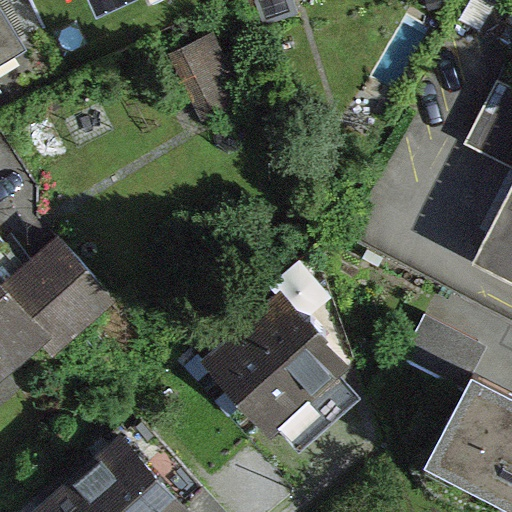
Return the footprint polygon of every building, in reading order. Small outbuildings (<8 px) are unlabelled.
[(88,0),(97,19),(138,0),(88,0)] [(0,92),(0,91),(0,65),(26,50),(0,6),(0,92)] [(212,100),(230,94),(209,37),(191,44),(212,100)] [(511,89),(503,84),(476,134),(511,152),(511,189),(480,249),(511,266),(511,89)] [(53,357),(119,298),(59,231),(2,282),(0,279),(0,384),(44,346),(53,357)] [(269,439),(349,368),(280,291),(200,362),(269,439)] [(511,391),(466,369),(425,451),(511,493),(511,391)] [(190,511),(121,434),(33,511),(190,511)]
